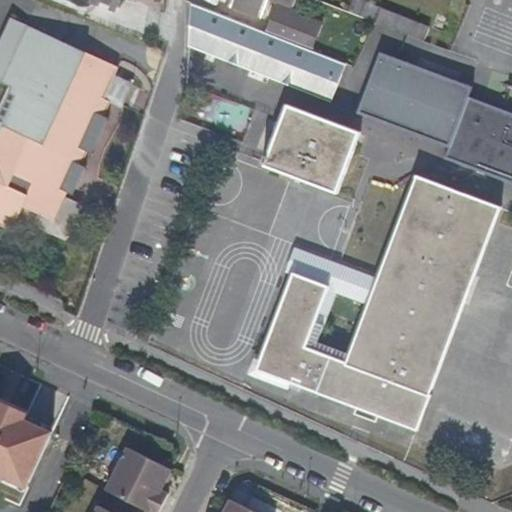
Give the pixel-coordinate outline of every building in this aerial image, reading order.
[(357,0),(353,0),(350,10),(376,21),(423,40),(427,27),(357,0)] [(263,32),(190,3),(189,46),(331,102),(346,65),(309,50),(294,44),(263,32)] [(273,7),(263,32),(294,44),(303,18),(273,7)] [(303,18),(294,44),(309,50),(319,25),(303,18)] [(0,223),(12,230),(23,206),(34,182),(65,197),(68,191),(73,193),(86,165),(81,163),(87,150),(92,152),(108,116),(103,114),(109,100),(103,97),(114,73),(118,65),(95,54),(37,27),(27,22),(0,79),(0,80),(10,85),(0,105),(0,223)] [(511,117),(466,101),(471,87),(383,54),(360,113),(447,146),(441,161),(456,166),(496,181),(511,187),(511,117)] [(103,97),(109,100),(121,105),(132,82),(114,73),(103,97)] [(362,134),(290,107),(270,156),(267,156),(265,160),(268,162),(267,165),(339,192),(362,134)] [(196,162),(204,137),(175,127),(167,153),(196,162)] [(82,205),(65,197),(34,182),(23,206),(71,228),(82,205)] [(499,213),(420,183),(354,351),(327,341),(333,325),(323,321),(337,285),(300,271),(263,368),(295,381),(298,375),(308,379),(306,385),(416,428),(499,213)] [(0,402),(0,426),(7,411),(26,420),(28,415),(0,402)] [(511,434),(441,405),(428,438),(506,470),(511,457),(511,434)] [(0,478),(29,490),(54,434),(25,422),(26,420),(7,411),(0,426),(0,478)] [(129,451),(109,492),(148,511),(161,511),(169,496),(159,491),(162,486),(165,487),(173,472),(129,451)] [(253,511),(232,501),(226,511),(253,511)]
